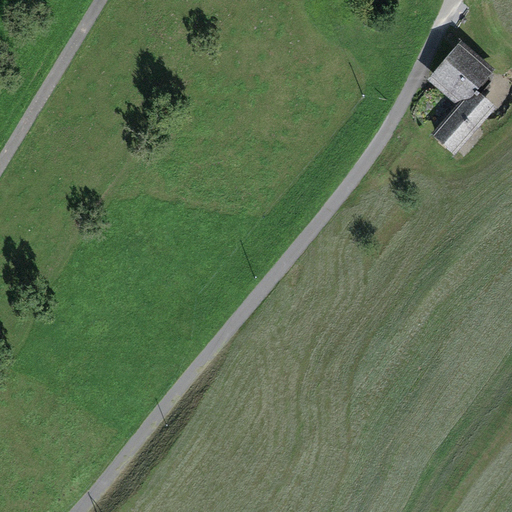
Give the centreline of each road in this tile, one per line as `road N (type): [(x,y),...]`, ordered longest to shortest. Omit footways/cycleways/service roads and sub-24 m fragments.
road 1 (track): [(77,511),(351,183),(386,133),(453,0)]
road 2 (track): [(0,161),(99,0)]
